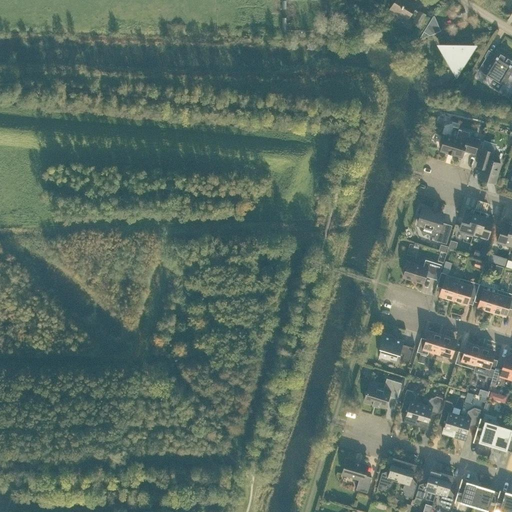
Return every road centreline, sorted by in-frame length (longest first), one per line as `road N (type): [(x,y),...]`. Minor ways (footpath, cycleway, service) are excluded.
road 1 (residential): [(511,479),(354,430)]
road 2 (residential): [(511,341),(390,304)]
